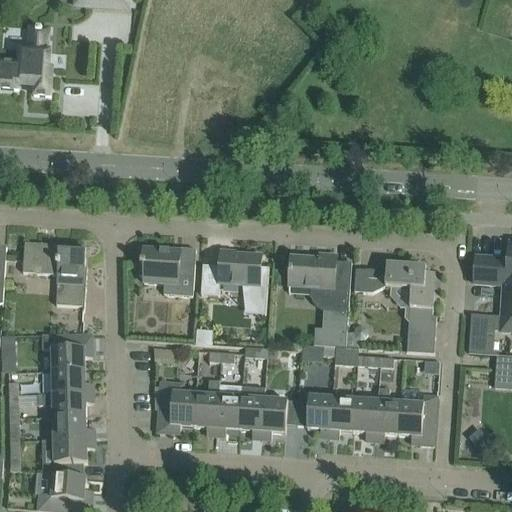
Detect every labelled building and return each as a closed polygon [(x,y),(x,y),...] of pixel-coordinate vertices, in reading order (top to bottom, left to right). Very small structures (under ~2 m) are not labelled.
[(53,95),(54,67),(51,66),(52,50),(49,50),(50,27),(31,26),(30,49),(21,48),(20,62),(0,60),(0,87),(20,89),(21,83),(36,84),(36,94),(53,95)] [(171,42),(160,64),(182,75),(193,53),(171,42)] [(234,102),(235,90),(212,87),(211,99),(194,97),(190,128),(230,133),(234,102)] [(25,246),(23,276),(58,278),(56,309),(83,310),(83,314),(84,314),(87,278),(84,278),(86,252),(74,252),(74,249),(25,246)] [(511,249),(509,250),(509,262),(476,260),(474,287),(503,288),(501,335),(511,335),(511,249)] [(141,265),(141,281),(144,281),(144,286),(164,288),(163,298),(193,300),(195,268),(180,267),(181,254),(143,251),(143,265),(141,265)] [(203,268),(201,298),(219,299),(220,287),(243,288),(245,316),(265,317),(269,271),(261,270),(262,259),(235,258),(235,256),(221,255),(220,269),(203,268)] [(290,273),(289,290),(311,291),(310,298),(313,306),(318,311),(324,314),(322,332),(315,332),(314,349),(336,351),(345,351),(352,266),(336,265),(337,259),(331,259),(330,264),(294,261),(293,273),(290,273)] [(356,273),(355,295),(373,296),(385,290),(411,292),(407,356),(434,357),(437,320),(432,320),(435,277),(426,277),(426,270),(401,268),(401,266),(393,265),(393,268),(387,267),(386,275),(356,273)] [(472,316),(469,356),(494,357),(496,317),(472,316)] [(354,335),(346,335),(345,351),(359,352),(360,352),(361,342),(367,341),(369,337),(369,331),(362,329),(356,330),(354,335)] [(213,334),(196,333),(195,347),(212,348),(213,334)] [(52,353),(52,375),(85,375),(85,361),(92,361),(92,352),(93,352),(93,338),(43,339),(43,353),(52,353)] [(267,362),(268,352),(255,351),(254,361),(267,362)] [(359,352),(345,351),(336,351),(335,360),(358,362),(358,360),(359,352)] [(281,353),(268,352),(267,362),(280,362),(281,353)] [(221,366),(222,356),(209,355),(209,365),(221,366)] [(511,355),(497,355),(496,373),(495,391),(511,392),(511,355)] [(235,357),(222,356),(221,366),(234,367),(235,357)] [(380,370),(381,361),(358,360),(358,362),(357,369),(380,370)] [(394,362),(381,361),(380,370),(393,371),(394,362)] [(85,388),(85,375),(52,375),(53,399),(93,397),(93,388),(85,388)] [(216,439),(219,399),(220,385),(209,384),(208,399),(196,398),(194,430),(207,431),(207,439),(216,439)] [(18,386),(9,386),(9,400),(18,400),(18,386)] [(194,430),(196,398),(183,397),(184,387),(161,386),(157,436),(171,437),(171,436),(180,437),(181,430),(194,430)] [(379,392),(378,405),(375,445),(385,445),(385,438),(398,439),(400,406),(389,405),(390,393),(379,392)] [(93,407),(93,397),(53,399),(38,399),(39,409),(53,409),(53,421),(86,420),(86,407),(93,407)] [(242,401),(219,399),(216,439),(226,440),(226,433),(239,434),(242,401)] [(423,408),(400,406),(398,439),(412,440),(411,447),(420,448),(420,449),(434,450),(438,400),(423,399),(423,408)] [(19,412),(18,400),(9,400),(9,412),(19,412)] [(330,441),(332,401),(309,400),(309,406),(298,405),(296,429),(307,430),(307,433),(321,433),(320,441),(330,441)] [(262,442),(264,403),(242,401),(239,434),(253,435),(252,442),(262,442)] [(353,436),(355,403),(332,401),(330,441),(339,442),(340,435),(353,436)] [(296,429),(298,405),(264,403),(262,442),(271,443),(272,436),(286,437),(286,428),(296,429)] [(375,445),(378,405),(355,403),(353,436),(366,437),(366,444),(375,445)] [(86,433),(86,420),(53,421),(54,444),(94,443),(94,433),(86,433)] [(19,432),(10,432),(10,445),(19,444),(19,432)] [(94,452),(94,443),(54,444),(54,467),(54,478),(84,481),(83,467),(87,467),(87,453),(94,452)] [(20,469),(19,444),(10,445),(11,469),(20,469)] [(86,481),(84,481),(54,478),(52,498),(39,497),(38,511),(91,511),(93,504),(91,504),(92,495),(85,495),(86,481)]
